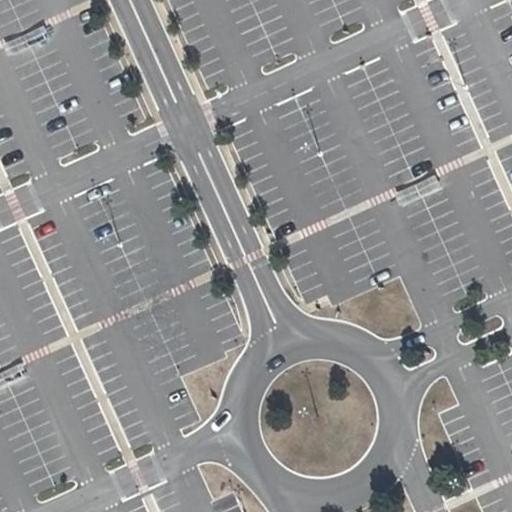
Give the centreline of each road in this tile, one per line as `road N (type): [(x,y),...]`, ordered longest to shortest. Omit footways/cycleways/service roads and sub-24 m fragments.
road 1 (residential): [(391,430),(388,390),(372,364),(336,342),(293,344),(251,378),(242,415),(252,453),(279,481)]
road 2 (residential): [(279,481),(302,489),(348,484),(368,471),(391,430)]
